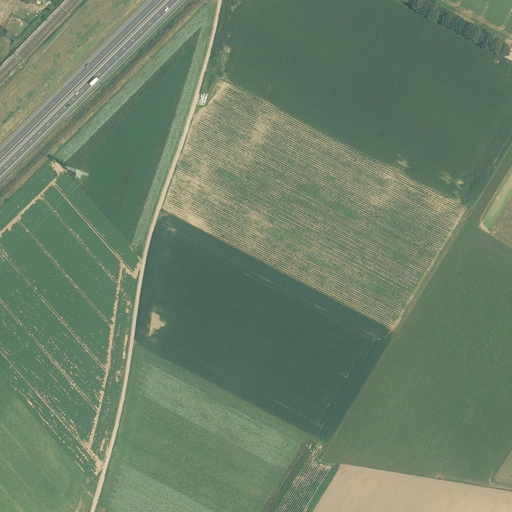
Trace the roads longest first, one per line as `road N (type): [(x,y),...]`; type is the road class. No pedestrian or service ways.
road 1 (track): [(91,511),(125,379),(145,252),(220,0)]
road 2 (motorway): [(0,175),(177,0)]
road 3 (motorway): [(158,0),(0,156)]
road 4 (track): [(4,91),(93,0)]
